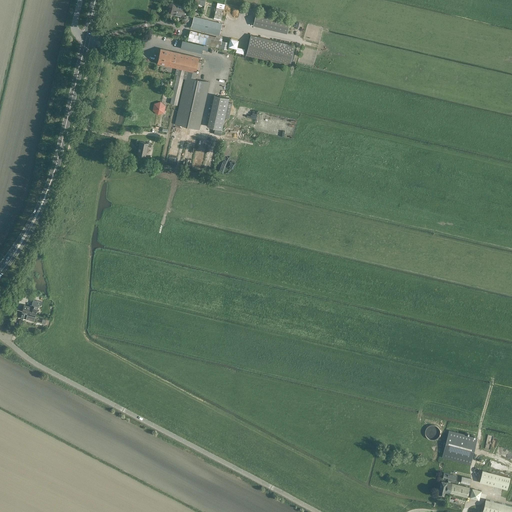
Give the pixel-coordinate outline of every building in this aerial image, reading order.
[(216,7),(216,9),(214,18),(221,20),(225,4),(217,2),(216,7)] [(183,17),(184,13),(185,6),(173,3),(171,14),(183,17)] [(256,12),(253,25),(287,34),(290,20),(256,12)] [(194,17),(191,28),(219,35),(222,24),(194,17)] [(190,32),(188,40),(219,48),(227,50),(229,41),(222,39),(222,38),(190,30),(190,32)] [(294,46),(267,39),(250,35),(246,54),(289,65),(294,46)] [(204,45),(184,41),(182,40),(180,48),(182,48),(202,53),(203,49),(204,45)] [(199,129),(207,92),(209,82),(195,79),(196,72),(195,72),(199,58),(161,49),(157,63),(177,68),(175,74),(177,75),(175,81),(170,103),(177,105),(183,79),(185,79),(175,124),(199,129)] [(229,98),(219,96),(214,95),(206,126),(215,128),(221,129),(229,98)] [(164,112),(165,106),(160,102),(154,104),(153,110),(158,114),(164,112)] [(140,145),(137,154),(145,156),(148,143),(140,141),(139,145),(140,145)] [(30,305),(30,306),(24,305),(22,311),(36,314),(38,307),(39,307),(39,304),(41,305),(42,302),(33,299),(32,305),(30,305)] [(42,311),(49,313),(53,304),(45,301),(42,311)] [(20,317),(26,319),(26,318),(34,321),(35,316),(30,314),(22,312),(20,317)] [(440,434),(440,433),(440,431),(439,430),(439,429),(438,427),(437,426),(435,426),(434,425),(432,425),(431,425),(429,425),(428,426),(426,427),(425,429),(424,430),(424,431),(424,433),(424,434),(424,436),(425,438),(426,439),(427,440),(429,441),(430,441),(431,441),(433,441),(435,441),(436,440),(438,439),(439,438),(439,436),(440,434)] [(470,464),(477,438),(449,430),(442,457),(470,464)] [(487,448),(491,449),(492,443),(494,443),(494,441),(498,441),(498,437),(488,437),(487,448)] [(491,459),(489,466),(499,469),(501,463),(491,459)] [(479,482),(507,489),(510,477),(482,470),(479,482)] [(457,476),(452,474),(444,472),(442,477),(449,479),(448,482),(442,480),(438,494),(444,495),(445,491),(467,497),(470,487),(450,483),(451,480),(456,481),(457,476)] [(460,482),(469,484),(471,478),(462,476),(460,482)] [(479,499),(481,491),(472,488),(470,497),(479,499)] [(486,499),(485,501),(483,511),(486,511),(510,511),(511,511),(511,505),(511,506),(486,499)]
